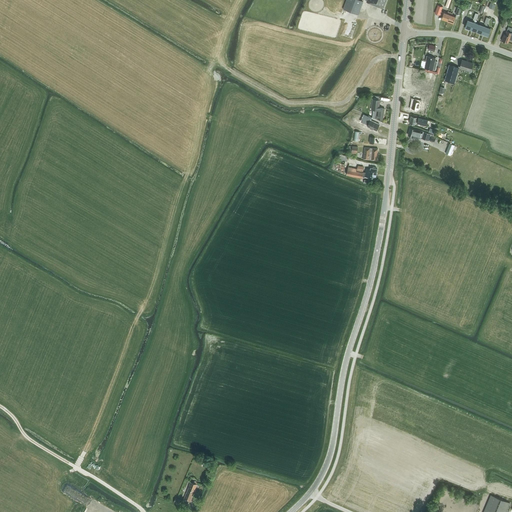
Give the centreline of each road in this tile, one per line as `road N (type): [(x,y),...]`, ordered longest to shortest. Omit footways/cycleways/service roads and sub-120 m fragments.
road 1 (tertiary): [(290,511),(331,451),(382,221),(403,32)]
road 2 (track): [(0,406),(30,440),(143,511)]
